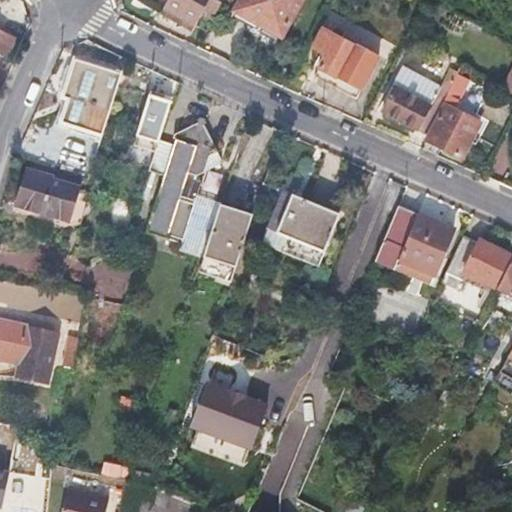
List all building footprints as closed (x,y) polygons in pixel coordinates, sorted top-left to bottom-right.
[(167,0),(159,15),(190,32),(200,14),(212,21),(223,0),(167,0)] [(260,27),(271,33),(282,38),(303,0),(239,0),(237,5),(264,20),(260,27)] [(237,5),(231,17),(257,32),(260,27),(264,20),(237,5)] [(511,23),(495,14),(488,27),(511,38),(511,23)] [(324,54),(313,75),(331,85),(332,83),(357,97),(378,58),(354,44),(352,47),(340,41),(344,33),(331,26),(327,33),(323,31),(314,48),(324,54)] [(0,32),(0,51),(7,55),(14,39),(0,32)] [(74,62),(71,74),(74,75),(77,76),(81,64),(74,62)] [(77,76),(74,75),(71,74),(63,97),(68,98),(67,100),(110,114),(121,76),(81,64),(77,76)] [(383,114),(417,132),(438,92),(399,71),(383,100),(388,103),(383,114)] [(444,109),(428,143),(445,151),(461,159),(470,140),(475,142),(483,122),(458,111),(463,101),(473,105),(478,95),(461,87),(456,95),(451,93),(448,98),(443,108),(444,109)] [(448,98),(438,92),(417,132),(428,138),(443,108),(448,98)] [(139,138),(159,144),(161,135),(171,103),(150,98),(139,138)] [(186,238),(197,206),(207,175),(202,168),(219,158),(220,154),(206,124),(208,118),(201,116),(199,121),(175,134),(173,139),(161,135),(159,144),(150,171),(162,175),(144,228),(149,233),(180,243),(186,238)] [(445,151),(428,143),(425,151),(441,158),(445,151)] [(41,146),(36,164),(88,177),(92,159),(41,146)] [(27,208),(42,213),(57,218),(66,187),(40,178),(41,175),(16,167),(4,206),(25,213),(27,208)] [(315,266),(327,241),(338,217),(281,191),(259,241),(315,266)] [(232,268),(241,242),(251,216),(218,204),(200,256),(232,268)] [(397,263),(414,270),(430,277),(450,231),(417,217),(416,218),(394,208),(371,265),(392,274),(397,263)] [(463,275),(478,282),(493,288),(508,257),(478,243),(477,245),(462,239),(447,274),(461,280),(463,275)] [(511,255),(496,285),(506,290),(511,293),(511,255)] [(17,377),(31,381),(41,332),(0,322),(0,359),(20,364),(17,377)] [(41,332),(31,381),(46,384),(59,337),(41,332)] [(511,391),(511,346),(493,380),(511,391)] [(105,462),(102,475),(127,480),(130,467),(105,462)] [(0,511),(2,511),(10,474),(0,471),(0,511)] [(103,511),(107,497),(65,487),(59,511),(103,511)]
